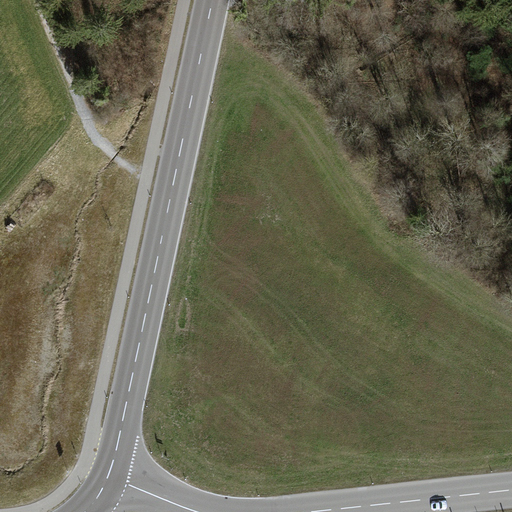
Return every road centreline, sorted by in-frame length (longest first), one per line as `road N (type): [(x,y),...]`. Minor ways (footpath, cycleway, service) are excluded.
road 1 (secondary): [(214,0),(109,476)]
road 2 (tertiary): [(511,490),(317,511)]
